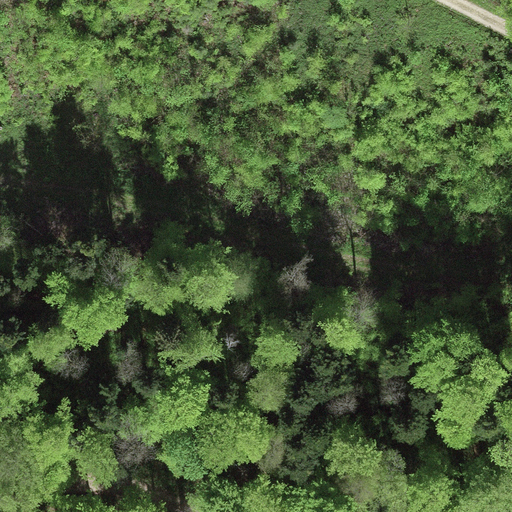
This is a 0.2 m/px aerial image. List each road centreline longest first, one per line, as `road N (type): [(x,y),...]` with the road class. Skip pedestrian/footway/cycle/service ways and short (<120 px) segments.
road 1 (track): [(0,183),(87,187),(380,267),(510,283)]
road 2 (track): [(186,511),(167,495),(100,482),(0,496)]
